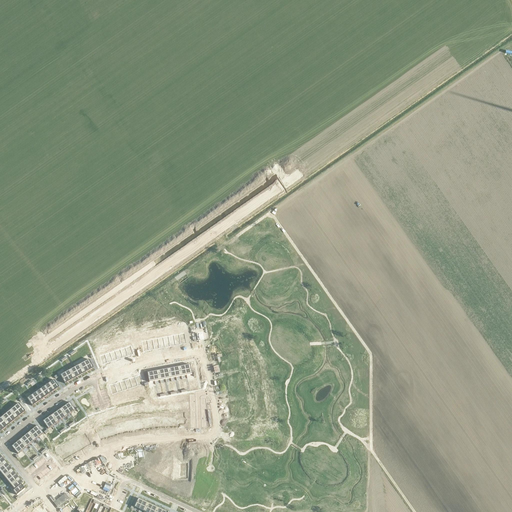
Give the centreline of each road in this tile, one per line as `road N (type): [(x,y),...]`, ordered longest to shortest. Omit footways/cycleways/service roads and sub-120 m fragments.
road 1 (unclassified): [(212,234),(0,388)]
road 2 (residential): [(202,350),(82,384),(0,444)]
road 3 (residential): [(213,434),(254,418),(267,391),(224,329),(198,330)]
